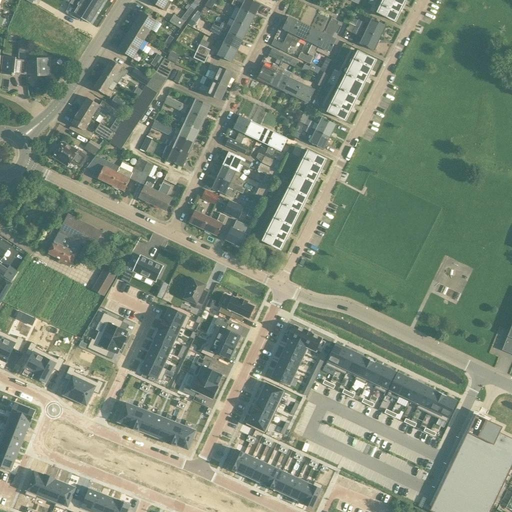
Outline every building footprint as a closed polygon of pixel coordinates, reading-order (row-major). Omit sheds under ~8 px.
[(43,40),(59,0),(39,0),(26,33),(43,40)] [(70,6),(65,13),(79,21),(81,18),(90,24),(104,0),(80,0),(76,8),(75,9),(70,6)] [(168,2),(165,0),(148,0),(148,2),(162,11),(163,10),(166,11),(171,3),(168,2)] [(208,0),(205,6),(211,9),(216,0),(208,0)] [(241,9),(240,10),(254,16),(260,5),(250,0),(245,0),(243,4),(236,0),(233,0),(231,4),(241,9)] [(385,0),(378,14),(394,22),(405,0),(385,0)] [(186,12),(190,15),(194,9),(191,6),(186,12)] [(240,10),(234,21),(248,28),(254,16),(240,10)] [(190,15),(186,12),(181,19),(185,22),(190,15)] [(141,13),(135,23),(149,31),(155,22),(141,13)] [(185,22),(181,19),(174,15),(169,22),(180,28),(185,22)] [(288,47),(289,45),(294,35),(300,23),(288,17),(282,30),(288,33),(283,44),(288,47)] [(365,32),(379,39),(385,26),(371,19),(366,32),(365,32)] [(373,51),(379,39),(365,32),(366,32),(361,30),(364,23),(358,20),(352,34),(362,38),(359,45),(373,51)] [(222,23),(219,28),(242,39),(248,28),(234,21),(231,27),(222,23)] [(135,23),(129,32),(143,41),(149,31),(135,23)] [(294,35),(289,45),(295,48),(300,38),(306,41),(312,29),(300,23),(294,35)] [(226,39),(223,44),(237,51),(242,39),(219,28),(213,25),(210,30),(226,39)] [(312,29),(306,41),(312,44),(307,54),(313,56),(316,52),(324,35),(312,29)] [(129,32),(123,41),(137,50),(143,41),(129,32)] [(324,35),(316,52),(328,57),(330,53),(336,41),(324,35)] [(137,50),(123,41),(117,51),(132,60),(137,50)] [(237,51),(223,44),(217,41),(214,47),(220,50),(217,56),(230,63),(237,51)] [(198,45),(195,52),(207,57),(210,51),(198,45)] [(281,62),(284,55),(271,48),(268,55),(281,62)] [(166,58),(175,62),(178,55),(170,51),(166,58)] [(207,57),(195,52),(192,58),(204,64),(207,57)] [(374,61),(358,53),(328,113),(344,121),(374,61)] [(284,55),(281,62),(282,61),(295,67),(298,61),(284,55)] [(25,75),(26,61),(15,60),(16,58),(3,57),(1,74),(13,76),(14,74),(24,75),(25,75)] [(26,61),(25,75),(27,75),(37,75),(37,77),(50,76),(50,73),(54,73),(52,64),(50,64),(50,58),(37,59),(37,60),(26,61)] [(330,60),(326,58),(320,71),(327,75),(334,62),(330,60)] [(154,72),(167,78),(176,64),(164,59),(154,72)] [(102,75),(112,81),(113,81),(118,84),(122,76),(124,77),(127,71),(121,67),(111,61),(102,75)] [(210,71),(207,78),(226,87),(232,73),(219,67),(218,67),(211,63),(208,69),(210,71)] [(257,78),(270,85),(278,67),(272,65),(270,69),(263,66),(257,78)] [(278,67),(270,85),(282,91),(288,78),(282,75),(284,70),(278,67)] [(140,80),(144,74),(135,69),(131,75),(140,80)] [(173,81),(178,83),(182,74),(177,71),(173,81)] [(320,71),(314,83),(321,87),(327,75),(320,71)] [(167,78),(154,72),(151,77),(163,84),(167,78)] [(282,91),(294,97),(303,79),(291,74),(289,79),(288,78),(282,91)] [(112,81),(102,75),(93,89),(104,95),(110,99),(114,93),(107,89),(112,81)] [(163,84),(151,77),(148,82),(160,89),(163,84)] [(226,87),(207,78),(203,86),(201,85),(198,90),(206,94),(220,100),(226,87)] [(303,79),(294,97),(308,103),(314,91),(309,88),(312,83),(303,79)] [(160,89),(148,82),(145,86),(157,94),(160,89)] [(157,94),(145,86),(142,92),(153,99),(157,94)] [(153,99),(142,92),(138,98),(149,105),(153,99)] [(114,97),(109,105),(117,110),(123,102),(114,97)] [(164,104),(179,110),(182,103),(167,97),(164,104)] [(117,110),(109,105),(102,101),(99,106),(87,98),(79,111),(91,118),(95,121),(100,115),(104,118),(107,112),(120,121),(124,115),(117,110)] [(149,105),(138,98),(134,103),(146,111),(149,105)] [(195,99),(190,112),(204,119),(210,106),(195,99)] [(146,111),(134,103),(131,109),(142,116),(146,111)] [(188,106),(182,103),(179,110),(185,113),(188,106)] [(142,116),(131,109),(127,114),(139,122),(142,116)] [(91,118),(79,111),(71,124),(83,131),(91,118)] [(179,122),(184,124),(199,131),(204,119),(190,112),(186,119),(182,117),(179,122)] [(303,113),(298,122),(329,137),(335,125),(321,118),(318,125),(307,119),(309,116),(303,113)] [(139,122),(127,114),(123,120),(135,127),(139,122)] [(233,129),(239,132),(234,142),(240,144),(244,135),(250,122),(238,117),(233,129)] [(135,127),(123,120),(120,125),(131,133),(135,127)] [(168,135),(171,128),(154,121),(151,127),(168,135)] [(244,135),(256,140),(262,128),(250,122),(244,135)] [(329,137),(298,122),(294,131),(300,134),(302,130),(313,136),(309,143),(322,150),(329,137)] [(100,123),(94,132),(109,141),(114,132),(100,123)] [(184,124),(179,136),(193,143),(199,131),(184,124)] [(131,133),(120,125),(116,131),(128,138),(131,133)] [(176,131),(171,128),(168,135),(173,137),(176,131)] [(268,146),(274,134),(262,128),(256,140),(268,146)] [(128,138),(116,131),(113,136),(124,144),(128,138)] [(274,134),(268,146),(266,150),(260,162),(260,164),(270,169),(273,161),(270,159),(272,154),(273,155),(275,149),(280,152),(286,139),(274,134)] [(124,144),(113,136),(109,142),(121,150),(124,144)] [(173,149),(187,155),(193,143),(179,136),(175,144),(170,141),(168,146),(173,148),(173,149)] [(145,137),(140,150),(145,152),(150,138),(145,137)] [(240,144),(234,142),(228,139),(225,145),(237,151),(240,144)] [(88,142),(84,149),(94,156),(99,149),(88,142)] [(70,148),(63,144),(58,150),(56,150),(54,154),(55,156),(54,157),(67,166),(71,161),(81,167),(87,157),(71,147),(70,148)] [(240,144),(237,151),(244,154),(247,148),(240,144)] [(182,168),(187,155),(173,149),(170,155),(164,152),(161,158),(167,161),(166,161),(182,168)] [(229,152),(223,165),(235,170),(235,171),(238,173),(241,166),(247,169),(250,163),(229,152)] [(324,160),(308,152),(263,242),(279,250),(324,160)] [(111,185),(119,167),(95,156),(87,167),(96,171),(93,176),(98,178),(97,179),(111,185)] [(141,172),(147,162),(139,158),(134,169),(141,172)] [(138,198),(152,205),(158,192),(151,189),(156,180),(153,178),(149,176),(154,165),(147,162),(140,176),(147,180),(145,186),(144,186),(138,198)] [(270,169),(260,164),(256,171),(275,180),(278,173),(270,169)] [(223,165),(217,177),(241,188),(245,181),(238,178),(240,173),(238,173),(235,171),(235,170),(223,165)] [(131,172),(119,167),(111,185),(124,192),(129,179),(132,173),(131,172)] [(168,172),(167,172),(164,180),(176,185),(180,177),(168,172)] [(241,188),(217,177),(211,189),(220,193),(224,195),(232,199),(235,192),(239,194),(242,195),(244,190),(241,188)] [(160,189),(158,192),(152,205),(165,211),(171,199),(166,196),(168,192),(171,186),(163,183),(160,189)] [(215,205),(219,196),(205,190),(201,199),(215,205)] [(236,204),(229,200),(225,209),(223,212),(230,216),(236,204)] [(230,216),(230,217),(238,220),(244,207),(236,204),(230,216)] [(189,223),(202,230),(208,218),(201,214),(204,208),(198,205),(189,223)] [(216,221),(208,218),(202,230),(216,236),(222,224),(226,216),(220,213),(216,221)] [(60,262),(69,267),(80,244),(92,250),(101,232),(68,215),(48,253),(61,260),(60,262)] [(231,228),(225,240),(240,247),(246,235),(248,236),(252,228),(236,220),(232,228),(231,228)] [(0,238),(0,258),(1,259),(4,256),(6,257),(8,257),(10,254),(9,252),(7,250),(10,245),(0,238)] [(140,258),(132,255),(121,280),(128,283),(134,271),(156,281),(162,266),(141,256),(140,258)] [(92,289),(104,296),(117,273),(105,266),(92,289)] [(203,290),(205,286),(188,278),(184,285),(189,287),(183,299),(196,305),(195,308),(200,310),(208,293),(203,290)] [(12,284),(11,283),(5,279),(0,287),(0,294),(4,296),(12,284)] [(162,282),(159,288),(165,291),(168,285),(162,282)] [(221,305),(218,311),(230,317),(233,311),(248,318),(253,306),(246,303),(247,302),(240,299),(240,300),(233,297),(227,308),(221,305)] [(163,317),(163,318),(180,326),(185,315),(169,307),(164,318),(163,317)] [(103,313),(99,322),(106,325),(102,333),(122,343),(125,337),(124,337),(126,331),(119,328),(122,321),(103,313)] [(31,316),(28,324),(33,326),(36,319),(31,316)] [(163,318),(158,328),(175,336),(180,326),(163,318)] [(216,318),(213,324),(220,327),(215,338),(234,347),(239,336),(225,329),(228,324),(216,318)] [(511,354),(511,323),(501,351),(511,354)] [(294,325),(288,338),(316,351),(322,338),(311,333),(312,332),(305,329),(305,330),(294,325)] [(158,329),(154,339),(171,347),(171,346),(175,336),(158,328),(158,329)] [(91,338),(87,347),(106,356),(109,350),(116,353),(119,348),(120,348),(122,343),(102,333),(98,342),(91,338)] [(15,343),(4,338),(0,346),(0,359),(6,362),(13,348),(19,351),(24,339),(18,336),(15,343)] [(203,346),(200,352),(212,358),(215,352),(229,358),(229,356),(231,357),(235,349),(233,349),(234,347),(215,338),(210,349),(203,346)] [(289,339),(286,346),(303,354),(307,347),(316,351),(288,338),(289,339)] [(154,339),(150,349),(166,357),(171,347),(154,339)] [(35,376),(45,357),(34,352),(37,345),(31,342),(25,354),(31,357),(24,370),(35,376)] [(336,344),(325,365),(336,370),(346,348),(336,344)] [(286,346),(282,354),(300,362),(303,354),(286,346)] [(346,348),(336,370),(345,375),(356,353),(346,348)] [(150,349),(145,360),(161,367),(166,357),(150,349)] [(356,353),(345,375),(346,375),(347,373),(356,377),(355,379),(365,358),(356,353)] [(282,354),(279,361),(296,369),(300,362),(282,354)] [(56,363),(45,357),(35,376),(34,377),(45,383),(53,368),(59,371),(65,360),(59,357),(56,363)] [(198,357),(195,363),(202,366),(196,377),(217,387),(217,386),(216,386),(221,375),(207,368),(210,363),(198,357)] [(365,358),(355,379),(365,384),(375,362),(365,358)] [(145,360),(140,370),(156,378),(161,367),(145,360)] [(279,361),(275,369),(293,377),(296,369),(279,361)] [(375,362),(365,384),(366,382),(375,386),(374,388),(375,388),(385,367),(375,362)] [(68,398),(74,401),(84,381),(73,376),(76,369),(70,366),(64,378),(70,381),(64,395),(69,397),(68,398)] [(385,367),(375,388),(385,393),(395,372),(385,367)] [(275,369),(271,377),(289,385),(293,377),(275,369)] [(397,373),(387,394),(397,399),(408,378),(397,373)] [(185,385),(182,391),(194,397),(196,391),(211,398),(217,387),(196,377),(191,388),(185,385)] [(408,378),(397,399),(398,399),(399,397),(408,402),(417,382),(408,378)] [(95,386),(84,381),(74,401),(81,405),(81,403),(86,405),(93,391),(99,394),(104,382),(98,379),(95,386)] [(417,382),(408,402),(417,406),(416,408),(417,408),(427,387),(417,382)] [(266,383),(261,393),(279,402),(284,392),(266,383)] [(427,387),(417,408),(427,413),(437,391),(427,387)] [(437,391),(427,413),(436,418),(447,396),(437,391)] [(256,402),(256,403),(275,412),(279,402),(261,393),(256,403),(256,402)] [(447,396),(436,418),(447,422),(457,401),(447,396)] [(35,410),(15,402),(10,413),(11,414),(31,421),(35,410)] [(137,407),(126,403),(118,422),(129,426),(129,427),(137,407)] [(256,403),(251,412),(270,421),(275,412),(256,403)] [(129,427),(138,430),(146,411),(137,407),(129,427)] [(156,415),(146,411),(138,430),(139,430),(148,434),(156,415)] [(251,413),(247,423),(266,432),(270,421),(251,412),(251,413)] [(31,421),(11,414),(7,423),(26,431),(30,422),(31,422),(31,421)] [(432,506),(430,511),(432,511),(490,511),(511,466),(511,438),(500,432),(502,427),(491,421),(490,421),(486,419),(476,414),(467,433),(466,435),(463,441),(462,443),(460,447),(459,449),(455,458),(454,460),(453,462),(451,467),(443,482),(444,482),(443,484),(442,484),(440,488),(441,488),(432,506)] [(148,434),(158,437),(165,418),(156,415),(148,434)] [(167,442),(175,422),(165,418),(158,437),(167,441),(166,442),(167,442)] [(175,422),(167,442),(176,446),(184,426),(175,422)] [(7,423),(4,433),(23,440),(26,431),(7,423)] [(184,426),(176,446),(177,445),(188,449),(195,430),(184,426)] [(0,442),(19,450),(23,440),(4,433),(0,441),(0,442)] [(0,453),(15,459),(19,450),(0,442),(0,453)] [(236,472),(244,454),(236,450),(228,468),(236,472)] [(0,465),(11,470),(15,459),(0,453),(0,465)] [(244,474),(252,457),(244,454),(236,472),(236,471),(244,474)] [(252,457),(244,474),(251,478),(259,461),(252,457)] [(259,482),(267,464),(259,461),(251,478),(259,482)] [(266,486),(275,468),(267,464),(259,482),(266,485),(266,486)] [(275,468),(266,486),(274,489),(282,471),(275,468)] [(45,475),(34,471),(26,490),(37,494),(45,475)] [(282,492),(290,475),(282,471),(274,489),(275,489),(282,492)] [(54,479),(55,479),(45,474),(45,475),(37,494),(47,498),(54,479)] [(289,496),(297,478),(290,475),(282,492),(289,496)] [(297,499),(305,482),(297,478),(289,496),(297,499)] [(56,502),(64,483),(55,479),(54,479),(47,498),(56,502)] [(305,482),(297,499),(304,503),(305,503),(312,485),(305,482)] [(66,509),(72,511),(77,499),(71,497),(75,487),(64,483),(56,502),(67,506),(66,509)] [(313,486),(312,485),(305,503),(304,503),(312,507),(321,489),(313,486)] [(83,502),(77,499),(72,511),(73,511),(79,511),(81,507),(92,511),(100,493),(89,488),(83,502)] [(92,511),(103,511),(109,497),(100,493),(92,511)] [(114,511),(119,500),(118,500),(109,497),(103,511),(114,511)] [(119,499),(118,500),(119,500),(114,511),(126,511),(130,504),(119,499)]
